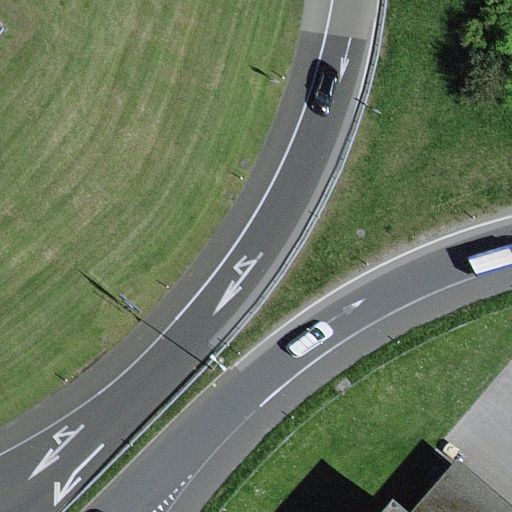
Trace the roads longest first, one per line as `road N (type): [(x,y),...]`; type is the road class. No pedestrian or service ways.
road 1 (motorway): [(348,0),(344,53),(306,179),(212,336),(51,479)]
road 2 (motorway): [(126,511),(313,334),(424,266),(511,242)]
